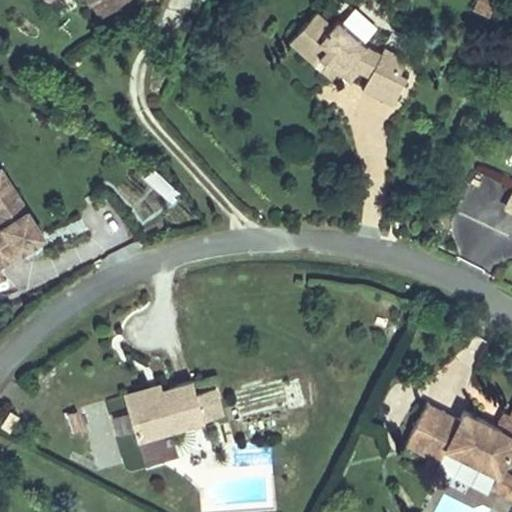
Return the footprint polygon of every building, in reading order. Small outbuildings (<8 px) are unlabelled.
[(329,0),(319,0),(299,23),(319,45),(325,38),(335,46),(328,53),(337,61),(351,50),(374,59),(369,75),(399,89),(414,58),(407,55),(383,44),(387,34),(371,26),(346,0),(335,6),(329,0)] [(390,28),(387,34),(383,44),(407,55),(414,39),(390,28)] [(50,220),(11,154),(0,160),(0,186),(6,197),(0,200),(0,267),(12,260),(5,247),(50,220)] [(482,174),(472,195),(490,203),(500,183),(482,174)] [(133,373),(135,381),(171,371),(169,363),(133,373)] [(147,422),(212,405),(201,363),(171,371),(135,381),(147,422)] [(500,478),(511,484),(511,407),(507,418),(469,398),(464,407),(433,391),(413,433),(445,450),(451,438),(506,467),(500,478)] [(117,433),(133,429),(127,407),(111,412),(117,433)]
